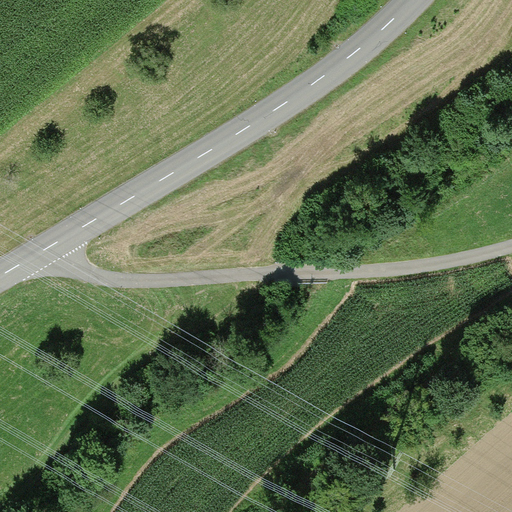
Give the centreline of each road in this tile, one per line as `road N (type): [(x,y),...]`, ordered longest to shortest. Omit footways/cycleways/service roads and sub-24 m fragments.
road 1 (tertiary): [(411,0),(270,111),(0,275)]
road 2 (track): [(52,244),(69,268),(115,276),(431,271),(511,248)]
road 3 (track): [(511,313),(271,511)]
